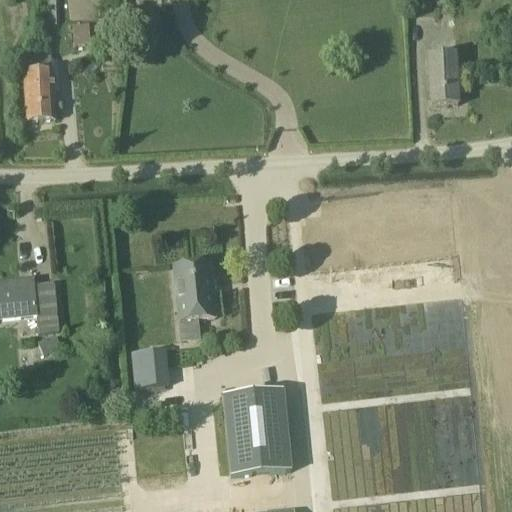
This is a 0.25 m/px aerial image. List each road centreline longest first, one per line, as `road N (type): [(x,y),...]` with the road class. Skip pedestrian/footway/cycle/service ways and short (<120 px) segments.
road 1 (unclassified): [(511,146),(0,177)]
road 2 (unknown): [(288,164),(283,111),(182,31),(172,0)]
